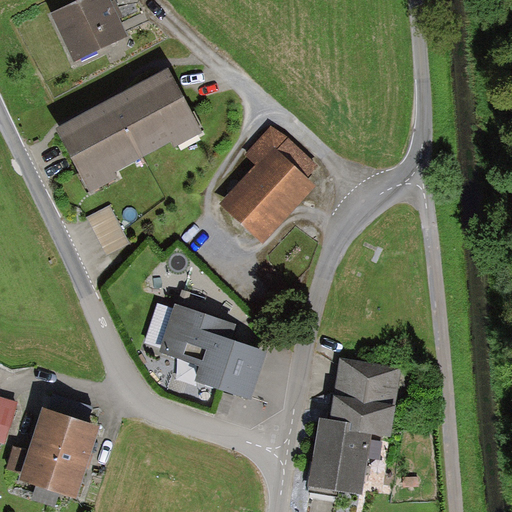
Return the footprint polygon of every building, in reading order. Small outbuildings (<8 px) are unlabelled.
[(106,0),(86,0),(52,16),(73,61),(124,37),(106,0)] [(204,135),(168,68),(54,128),(89,194),(123,176),(120,171),(171,143),(175,150),(204,135)] [(222,209),(263,245),(315,187),(304,177),(314,166),(273,130),(251,155),(262,165),(222,209)] [(109,208),(87,220),(107,256),(129,243),(109,208)] [(238,327),(175,305),(158,355),(199,369),(194,384),(251,403),(268,355),(233,343),(238,327)] [(323,420),(312,489),(362,498),(372,439),(392,443),(404,371),(340,360),(330,421),(323,420)] [(0,440),(6,442),(17,404),(0,398),(0,440)] [(103,431),(43,411),(19,481),(79,501),(103,431)]
